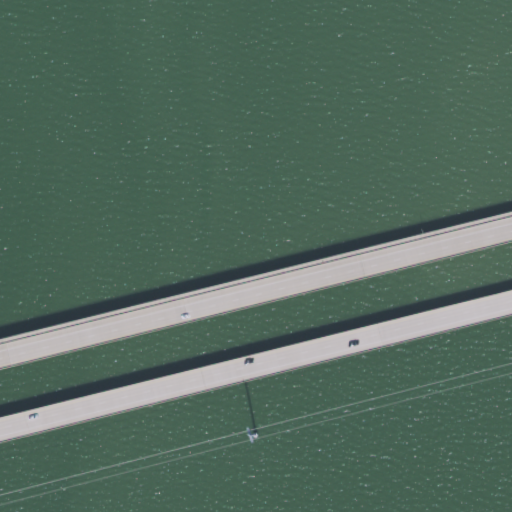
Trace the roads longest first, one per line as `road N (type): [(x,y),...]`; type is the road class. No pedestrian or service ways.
road 1 (primary): [(0,426),(511,297)]
road 2 (primary): [(511,227),(0,356)]
